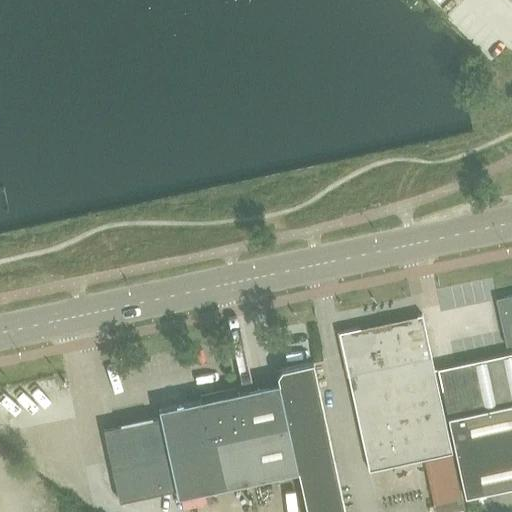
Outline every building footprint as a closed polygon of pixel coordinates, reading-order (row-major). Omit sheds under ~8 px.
[(448,417),(511,402),(511,294),(497,298),(507,345),(511,343),(511,351),(438,368),(448,417)] [(452,451),(422,314),(339,332),(369,469),(452,451)] [(177,497),(298,470),(307,511),(345,511),(313,362),(276,370),(279,383),(158,409),(160,417),(102,430),(118,501),(175,488),(177,497)] [(511,486),(511,402),(448,417),(465,496),(511,486)] [(424,460),(435,511),(444,511),(465,507),(453,454),(424,460)]
